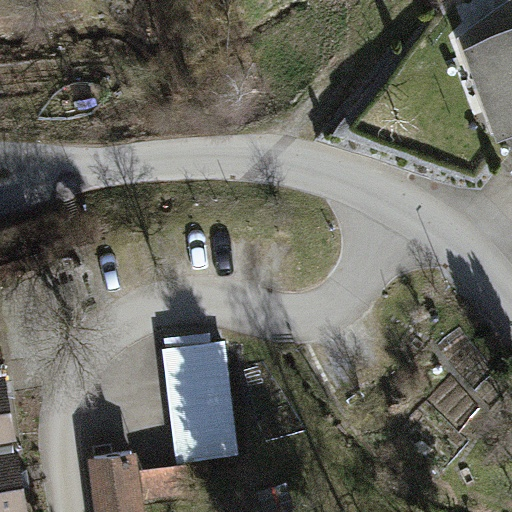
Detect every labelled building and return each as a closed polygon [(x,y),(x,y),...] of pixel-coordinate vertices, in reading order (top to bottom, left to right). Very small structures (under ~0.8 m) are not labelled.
[(511,24),(467,40),(498,130),(511,125),(511,24)] [(62,244),(0,263),(0,279),(67,259),(62,244)] [(227,338),(164,345),(177,460),(240,453),(227,338)] [(0,511),(32,511),(33,511),(25,511),(5,511),(4,502),(29,498),(19,434),(0,436),(0,423),(16,421),(6,355),(0,356),(0,511)] [(144,511),(136,447),(88,454),(96,511),(144,511)] [(187,461),(145,466),(150,499),(191,493),(187,461)]
